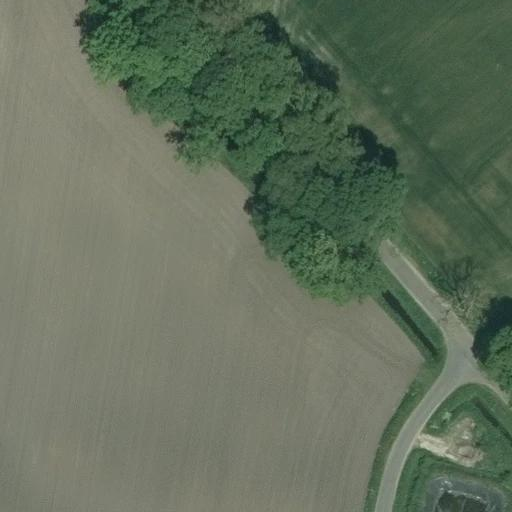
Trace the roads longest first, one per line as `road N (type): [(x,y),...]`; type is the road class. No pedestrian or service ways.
road 1 (tertiary): [(471,342),(168,0)]
road 2 (unclassified): [(378,511),(415,414),(471,342)]
